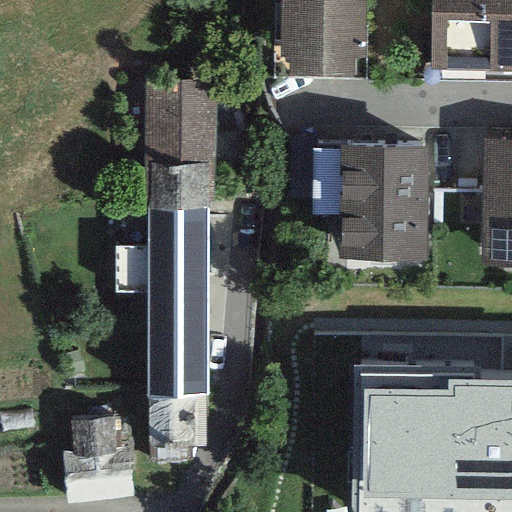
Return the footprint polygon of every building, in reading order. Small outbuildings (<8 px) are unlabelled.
[(366,0),(280,0),(280,40),(287,40),(287,55),(354,56),(355,43),(366,43),(366,0)] [(511,0),(428,0),(427,73),(511,75),(511,0)] [(215,69),(141,71),(145,196),(205,195),(211,193),(215,69)] [(426,131),(341,130),(340,244),(425,245),(426,131)] [(511,130),(483,130),(482,253),(511,253),(511,130)] [(208,380),(205,195),(145,196),(148,381),(208,380)] [(511,511),(511,370),(353,368),(350,511),(511,511)] [(82,494),(146,485),(135,399),(70,408),(82,494)]
